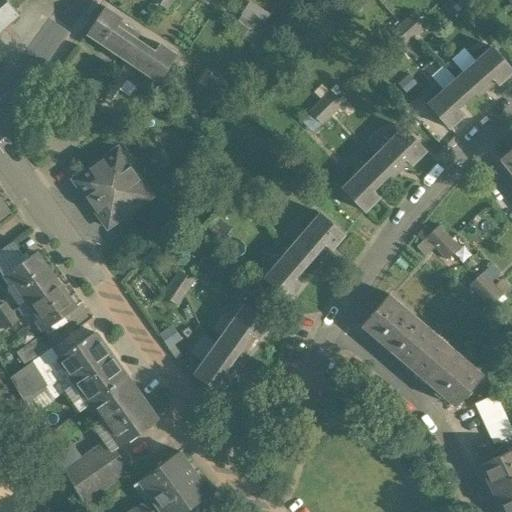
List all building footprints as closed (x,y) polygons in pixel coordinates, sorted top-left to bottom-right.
[(0,0),(0,30),(17,16),(2,0),(0,0)] [(173,1),(172,0),(162,0),(159,7),(166,12),(173,1)] [(121,20),(104,9),(86,36),(122,60),(135,41),(115,28),(121,20)] [(426,27),(414,13),(403,23),(415,37),(426,27)] [(253,23),(242,16),(237,23),(247,31),(253,23)] [(247,31),(237,23),(231,31),(242,38),(247,31)] [(415,37),(403,23),(392,33),(404,47),(415,37)] [(135,41),(122,60),(157,84),(176,57),(159,46),(154,54),(135,41)] [(511,72),(491,49),(459,77),(474,94),(491,79),(498,86),(511,73),(511,72)] [(459,77),(427,106),(448,130),(463,117),(457,110),(474,94),(459,77)] [(99,78),(91,89),(99,94),(106,83),(99,78)] [(114,88),(106,83),(99,94),(106,99),(114,88)] [(342,105),(329,92),(319,103),(332,116),(342,105)] [(332,116),(319,103),(308,114),(321,126),(332,116)] [(190,113),(180,105),(175,113),(185,121),(190,113)] [(185,121),(175,113),(169,120),(180,128),(185,121)] [(402,129),(371,160),(388,176),(404,160),(411,167),(425,153),(402,129)] [(116,150),(102,160),(96,159),(88,165),(88,170),(72,181),(105,229),(150,198),(116,150)] [(511,150),(500,161),(511,176),(511,150)] [(371,160),(341,190),(364,213),(378,199),(371,192),(388,176),(371,160)] [(264,191),(250,179),(240,191),(254,203),(264,191)] [(254,203),(240,191),(231,203),(245,214),(254,203)] [(319,215),(291,247),(308,263),(323,245),(330,252),(343,236),(319,215)] [(458,249),(438,228),(425,239),(445,261),(458,249)] [(9,244),(0,250),(0,273),(2,277),(12,270),(8,264),(18,257),(9,244)] [(291,247),(263,280),(288,302),(301,287),(293,280),(308,263),(291,247)] [(35,253),(22,263),(18,257),(8,264),(12,270),(2,277),(9,287),(13,284),(25,301),(54,280),(35,253)] [(193,282),(179,272),(170,284),(185,295),(193,282)] [(482,273),(468,286),(489,308),(502,296),(482,273)] [(54,280),(25,301),(37,319),(34,322),(41,332),(53,324),(56,329),(64,323),(61,319),(74,308),(54,280)] [(185,295),(170,284),(161,297),(176,307),(185,295)] [(481,378),(387,297),(361,327),(456,409),(481,378)] [(243,306),(218,341),(237,355),(250,336),(258,342),(269,326),(243,306)] [(8,313),(0,318),(0,324),(4,330),(14,323),(8,313)] [(92,333),(57,358),(73,382),(62,390),(77,412),(89,404),(125,378),(92,333)] [(36,337),(15,352),(25,365),(46,350),(36,337)] [(237,355),(218,341),(193,376),(219,395),(231,379),(223,373),(237,355)] [(25,365),(8,378),(22,401),(43,386),(51,397),(62,390),(73,382),(57,358),(49,348),(46,350),(25,365)] [(125,378),(89,404),(118,445),(154,420),(125,378)] [(511,431),(495,396),(474,406),(493,446),(511,434),(511,431)] [(105,439),(76,458),(68,447),(54,457),(81,503),(127,471),(105,439)] [(179,453),(137,482),(148,498),(124,511),(175,511),(208,493),(179,453)] [(511,511),(511,453),(481,468),(501,511),(511,511)]
